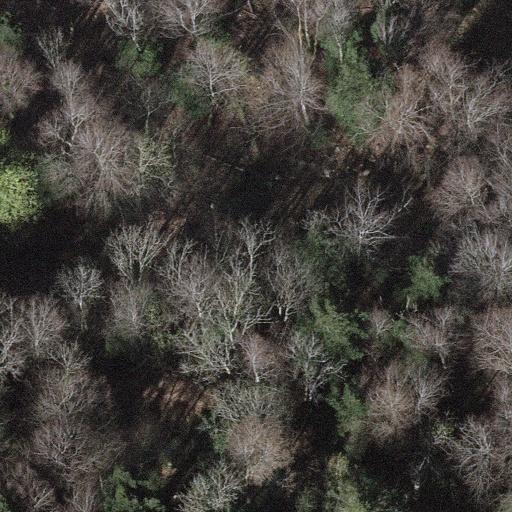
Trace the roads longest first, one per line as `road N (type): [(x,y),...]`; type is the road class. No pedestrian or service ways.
road 1 (track): [(511,202),(0,281)]
road 2 (track): [(0,318),(401,511)]
